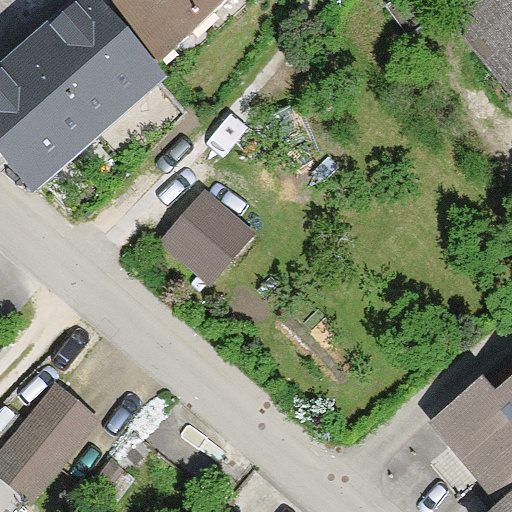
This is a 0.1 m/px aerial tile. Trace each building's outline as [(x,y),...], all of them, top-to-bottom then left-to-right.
[(166,83),(92,0),(74,0),(0,65),(0,159),(35,199),(166,83)] [(111,0),(172,69),(251,0),(111,0)] [(511,0),(464,0),(449,14),(511,88),(511,0)] [(252,238),(198,190),(159,248),(214,290),(252,238)] [(511,511),(511,382),(500,393),(489,378),(435,422),(503,505),(495,511),(511,511)] [(42,511),(109,432),(56,388),(0,455),(0,511),(18,511),(24,506),(30,511),(42,511)]
